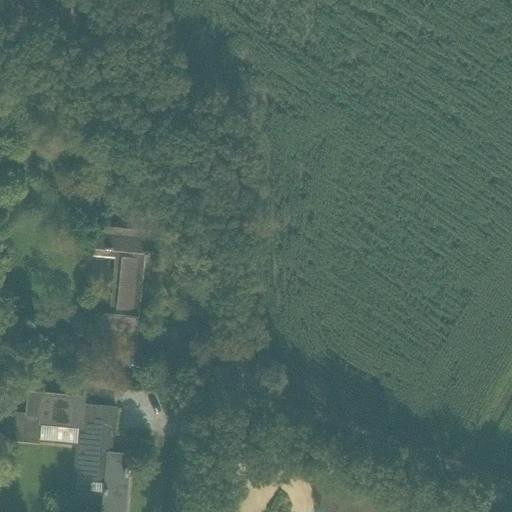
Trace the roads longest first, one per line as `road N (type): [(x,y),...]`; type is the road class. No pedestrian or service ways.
road 1 (track): [(242,370),(252,338),(217,224),(135,89),(81,39)]
road 2 (track): [(231,401),(463,477)]
road 3 (residential): [(184,511),(202,422),(231,401),(242,370)]
